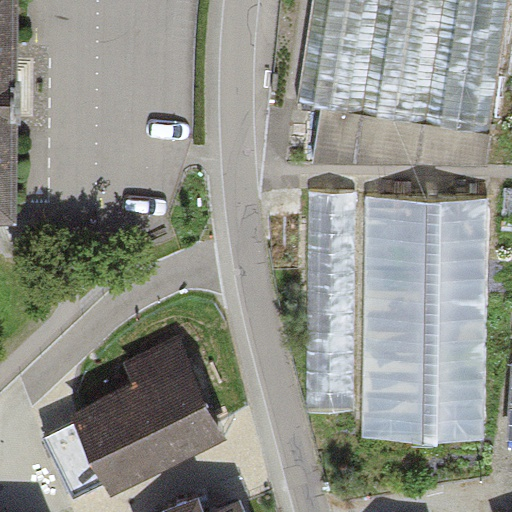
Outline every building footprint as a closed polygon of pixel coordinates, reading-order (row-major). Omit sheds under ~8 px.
[(0,0),(0,202),(13,203),(15,0),(0,0)] [(511,0),(320,0),(306,104),(494,130),(511,0)] [(352,197),(314,197),(311,406),(350,406),(352,197)] [(492,201),(369,199),(366,436),(490,437),(492,201)] [(137,381),(43,423),(75,496),(111,480),(117,493),(226,445),(177,334),(126,357),(137,381)] [(245,511),(241,498),(198,511),(245,511)]
